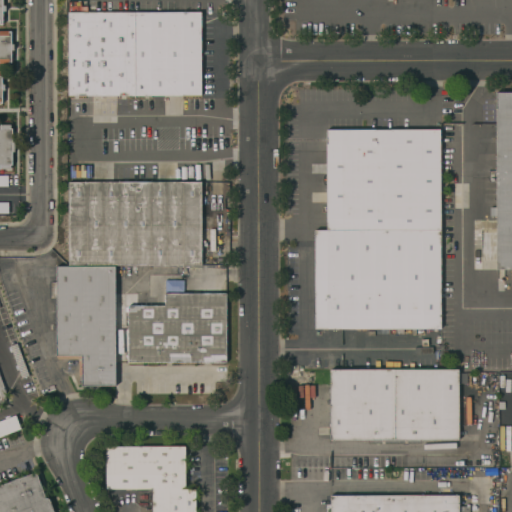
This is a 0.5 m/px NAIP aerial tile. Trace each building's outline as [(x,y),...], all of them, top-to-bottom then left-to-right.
[(68,12),(203,12),(203,96),(68,96),(68,12)] [(496,96),(511,95),(511,273),(498,274),(496,96)] [(443,331),(315,332),(314,232),(329,232),(329,131),(442,131),(443,331)] [(70,264),(70,184),(203,183),(203,263),(70,264)] [(116,267),(116,389),(84,389),(84,358),(57,358),(57,268),(116,267)] [(228,365),(169,365),(169,364),(130,364),(130,308),(168,308),(168,295),(228,294),(228,365)] [(330,373),(459,369),(461,443),(333,447),(330,373)] [(155,511),(155,489),(107,490),(107,444),(189,444),(189,488),(198,488),(198,511),(155,511)] [(56,511),(0,511),(0,484),(41,469),(56,511)] [(331,511),(331,498),(457,497),(457,511),(331,511)]
